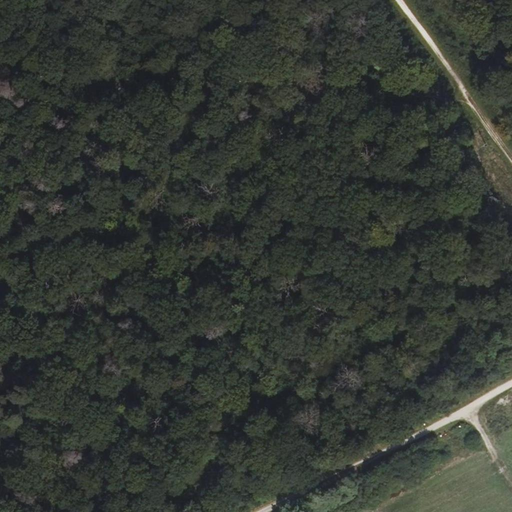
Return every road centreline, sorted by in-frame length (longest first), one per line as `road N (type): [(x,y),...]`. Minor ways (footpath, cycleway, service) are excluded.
road 1 (track): [(257,511),(511,383)]
road 2 (track): [(511,163),(401,0)]
